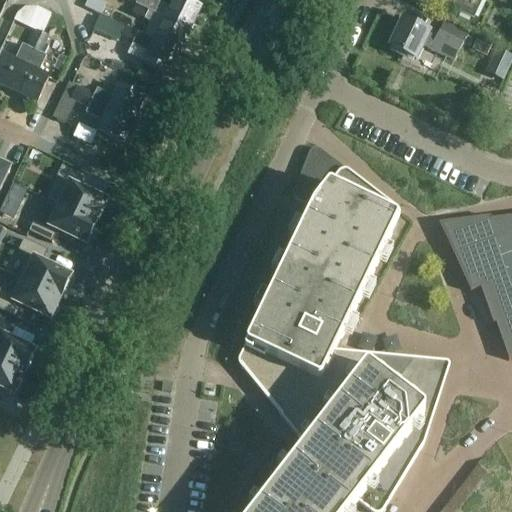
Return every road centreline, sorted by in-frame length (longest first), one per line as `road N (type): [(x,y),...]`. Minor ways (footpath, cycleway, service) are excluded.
road 1 (secondary): [(39,511),(62,445),(234,87)]
road 2 (residential): [(321,86),(194,346),(169,511)]
road 3 (residential): [(511,175),(321,86)]
road 4 (residential): [(413,511),(425,492),(511,419)]
